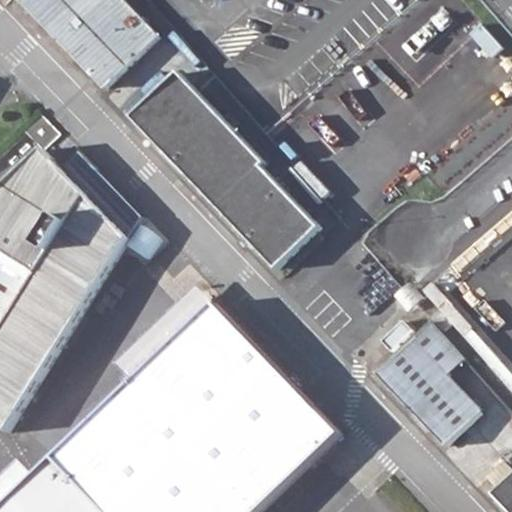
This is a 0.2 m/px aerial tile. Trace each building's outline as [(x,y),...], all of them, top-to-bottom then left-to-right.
[(22,0),(108,90),(152,48),(162,58),(172,48),(139,14),(148,5),(142,0),(127,0),(126,0),(22,0)] [(183,72),(135,118),(280,269),(323,227),(266,167),(270,163),(183,72)] [(28,129),(47,149),(62,135),(43,114),(28,129)] [(0,191),(0,426),(10,432),(132,237),(83,187),(101,170),(84,152),(66,169),(47,149),(0,191)] [(468,295),(469,296),(511,345),(511,280),(500,267),(468,295)] [(218,302),(1,511),(261,511),(344,431),(218,302)] [(404,320),(383,340),(394,351),(415,332),(404,320)] [(450,378),(468,360),(432,324),(379,373),(448,446),(483,413),(450,378)] [(511,511),(511,466),(506,460),(489,476),(500,488),(495,494),(511,511)]
